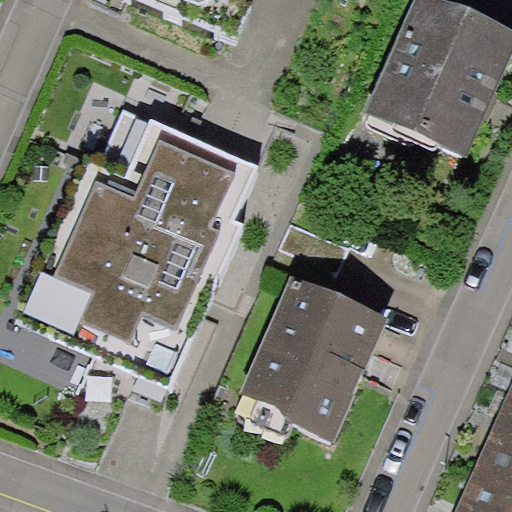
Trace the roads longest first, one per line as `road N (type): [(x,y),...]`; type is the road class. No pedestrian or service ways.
road 1 (residential): [(511,251),(395,511)]
road 2 (residential): [(53,0),(0,118)]
road 3 (residential): [(116,511),(0,468)]
